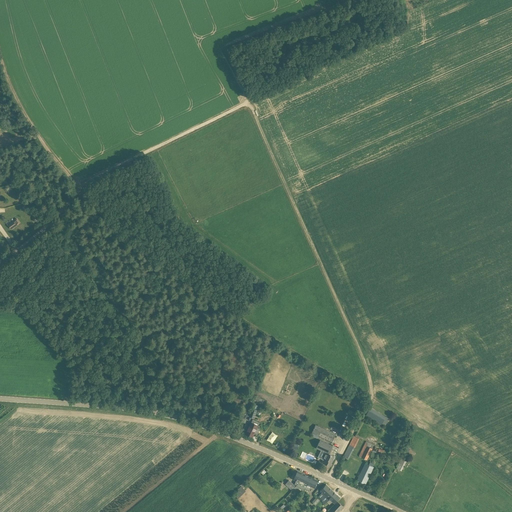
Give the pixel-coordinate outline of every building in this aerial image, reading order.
[(253,405),(249,416),(254,418),(257,410),(256,410),(258,407),(253,405)] [(370,407),(365,416),(381,425),(382,423),(385,425),(389,418),(370,407)] [(357,413),(349,409),(347,413),(355,417),(357,413)] [(253,419),(251,422),(246,433),(253,437),(258,425),(257,425),(259,422),(253,419)] [(311,433),(331,443),(336,434),(315,425),(311,433)] [(354,436),(344,455),(349,457),(359,438),(354,436)] [(359,455),(366,458),(373,444),(366,440),(359,455)] [(330,445),(320,441),(317,448),(325,452),(322,458),(324,458),(322,462),(329,466),(336,453),(328,449),(330,445)] [(396,467),(401,470),(406,460),(401,458),(396,467)] [(366,462),(356,483),(359,485),(360,482),(365,484),(374,466),(373,465),(374,464),(370,462),(369,464),(366,462)] [(297,471),(293,480),(296,481),(294,484),(296,485),(299,482),(303,474),(297,471)] [(296,485),(296,486),(304,490),(305,488),(307,484),(310,477),(303,474),(299,482),(296,485)] [(307,484),(305,488),(309,490),(311,486),(315,488),(318,481),(310,477),(307,484)] [(285,484),(291,490),(295,486),(289,480),(285,484)] [(320,495),(318,497),(321,500),(324,504),(325,502),(328,505),(332,501),(334,504),(340,498),(326,484),(318,493),(320,495)] [(338,511),(343,506),(338,502),(328,511),(338,511)]
